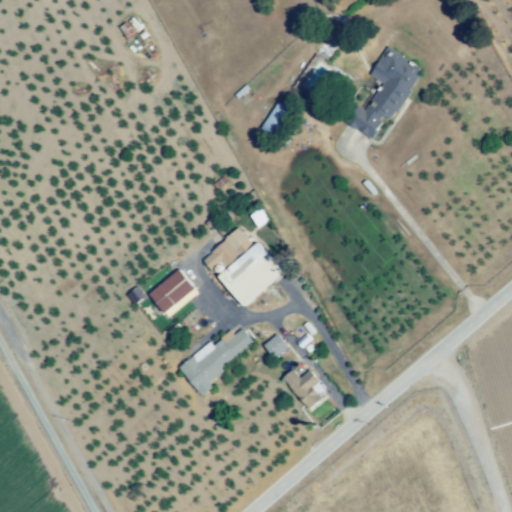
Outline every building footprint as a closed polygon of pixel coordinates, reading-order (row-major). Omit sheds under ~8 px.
[(388,52),(422,76),(377,141),(346,120),(360,101),(367,106),(383,83),(372,75),(388,52)] [(281,139),(296,115),(279,104),(264,128),(281,139)] [(205,261),(239,230),(252,244),(216,275),(205,261)] [(245,308),(216,275),(252,244),(257,239),(286,272),(245,308)] [(180,269),(194,290),(164,311),(149,291),(180,269)] [(256,342),(209,380),(214,387),(201,397),(177,367),(212,339),(214,343),(240,322),(256,342)] [(277,332),(263,343),(273,356),(287,345),(277,332)] [(278,378),(307,409),(320,397),(310,386),(319,378),(309,368),(300,376),(291,366),(278,378)]
